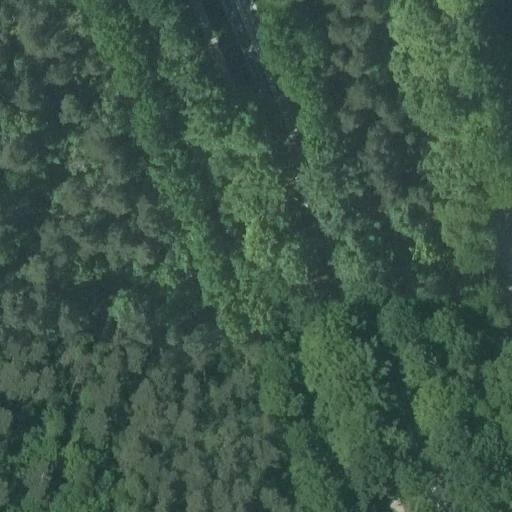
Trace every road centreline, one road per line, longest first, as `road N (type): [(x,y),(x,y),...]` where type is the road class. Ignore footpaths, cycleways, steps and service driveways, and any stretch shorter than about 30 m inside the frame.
road 1 (track): [(347,511),(256,280),(123,0)]
road 2 (secondary): [(436,511),(236,0)]
road 3 (track): [(59,511),(125,256)]
road 4 (unclassified): [(453,0),(511,251)]
road 5 (track): [(125,256),(259,287)]
road 6 (track): [(0,135),(21,0)]
road 7 (track): [(0,223),(125,256)]
